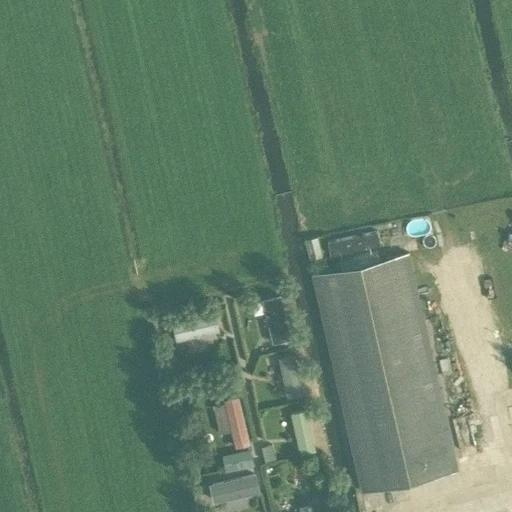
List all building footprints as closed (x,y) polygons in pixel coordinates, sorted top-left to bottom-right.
[(377,231),(327,241),(330,254),(380,244),(377,231)] [(378,258),(376,249),(339,257),(341,266),(313,273),(362,490),(457,467),(408,252),(378,258)] [(280,295),(263,299),(272,342),(289,338),(280,295)] [(254,464),(250,446),(222,452),(226,470),(254,464)] [(255,473),(209,484),(213,501),(259,491),(255,473)] [(312,511),(310,502),(299,505),(300,511),(312,511)]
